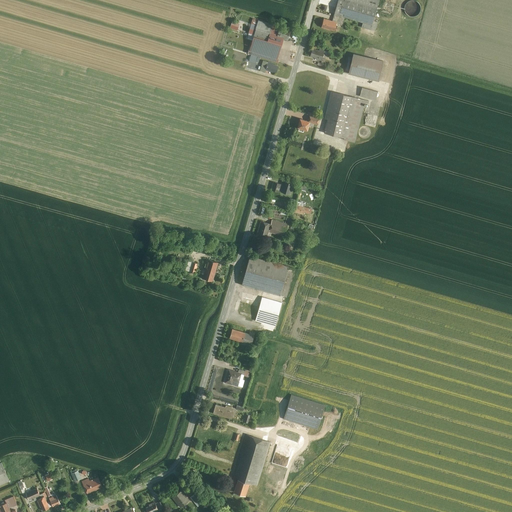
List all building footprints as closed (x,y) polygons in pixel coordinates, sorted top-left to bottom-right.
[(379,0),(339,0),(335,14),(345,16),(363,22),(372,24),(374,19),(379,0)] [(343,23),(345,16),(335,14),(334,20),(338,21),(343,23)] [(325,17),(322,26),(335,30),(338,21),(334,20),(325,17)] [(363,22),(362,27),(376,30),(378,21),(374,19),(372,24),(363,22)] [(273,24),(259,20),(254,34),(268,39),(270,32),(273,24)] [(289,38),(292,29),(273,23),(273,24),(270,32),(284,36),(289,38)] [(284,36),(270,32),(268,39),(282,43),(284,36)] [(268,39),(254,34),(249,52),(277,61),(282,43),(268,39)] [(325,51),(314,48),(311,56),(323,59),(325,51)] [(384,61),(354,53),(349,71),(380,79),(384,61)] [(263,60),(261,70),(266,71),(267,69),(277,72),(279,64),(263,60)] [(379,91),(363,87),(360,96),(376,100),(379,91)] [(366,99),(333,91),(326,118),(328,118),(325,132),(355,140),(366,99)] [(310,120),(300,118),(298,127),(308,129),(310,120)] [(294,182),(284,180),(282,191),(291,193),(294,182)] [(282,183),(274,181),(272,190),(280,191),(282,183)] [(312,208),(294,204),(293,210),(304,213),(305,210),(311,212),(312,208)] [(289,223),(273,219),(270,231),(286,235),(289,223)] [(271,223),(261,221),(257,236),(267,238),(271,223)] [(289,264),(251,255),(243,285),(282,295),(289,264)] [(218,262),(207,259),(202,277),(213,280),(218,262)] [(282,302),(263,296),(256,320),(275,325),(282,302)] [(245,332),(233,328),(230,338),(243,341),(245,332)] [(245,332),(243,341),(252,344),(255,335),(245,332)] [(238,371),(229,369),(226,382),(233,384),(234,380),(240,382),(243,373),(238,371)] [(325,404),(293,394),(285,419),(318,429),(325,404)] [(226,406),(216,404),(214,413),(233,418),(236,407),(227,404),(226,406)] [(270,440),(247,434),(235,476),(239,477),(251,480),(259,482),(270,440)] [(2,462),(0,462),(0,484),(10,480),(2,462)] [(54,478),(51,470),(48,471),(49,473),(45,474),(48,481),(54,478)] [(78,470),(72,473),(75,481),(81,478),(78,470)] [(89,478),(83,481),(88,493),(103,487),(99,477),(90,480),(89,478)] [(251,480),(239,477),(236,491),(247,494),(251,480)] [(37,487),(26,492),(29,499),(40,494),(37,487)] [(182,490),(173,497),(181,507),(190,500),(182,490)] [(196,493),(191,496),(199,506),(203,502),(196,493)] [(61,503),(57,494),(47,499),(50,507),(61,503)] [(17,504),(14,495),(6,499),(8,502),(10,507),(17,504)] [(45,495),(38,499),(42,510),(50,507),(47,499),(45,495)] [(156,502),(159,510),(165,507),(162,499),(156,502)] [(8,502),(0,505),(2,511),(17,511),(16,509),(12,511),(10,507),(8,502)] [(156,502),(146,506),(148,511),(154,511),(159,510),(156,502)]
